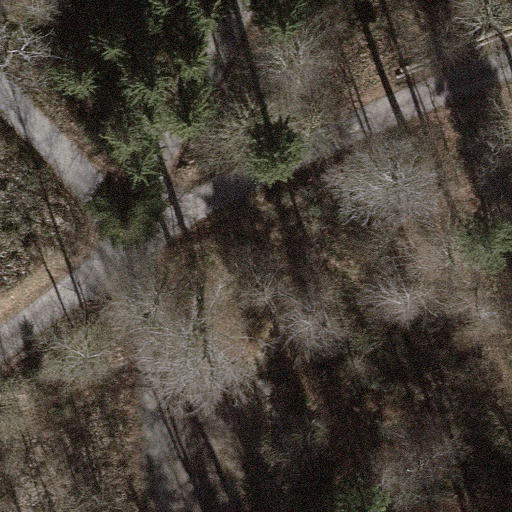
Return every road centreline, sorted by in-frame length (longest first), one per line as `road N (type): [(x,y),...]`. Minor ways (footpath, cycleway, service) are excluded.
road 1 (unclassified): [(511,67),(233,148),(155,197),(133,238),(0,347)]
road 2 (track): [(0,85),(133,238),(165,511)]
road 3 (track): [(226,0),(155,197)]
